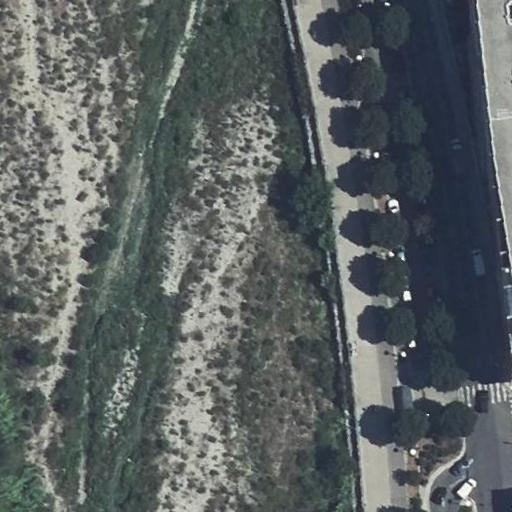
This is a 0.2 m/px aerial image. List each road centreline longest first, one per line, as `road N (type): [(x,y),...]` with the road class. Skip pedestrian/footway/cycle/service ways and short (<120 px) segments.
road 1 (primary): [(381,511),(336,153),(307,0)]
road 2 (primary): [(489,427),(410,0)]
